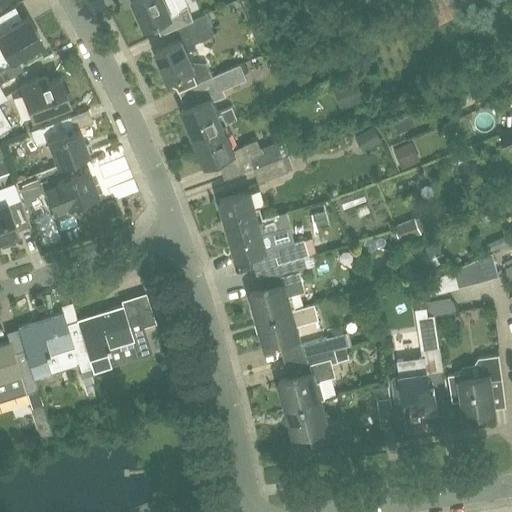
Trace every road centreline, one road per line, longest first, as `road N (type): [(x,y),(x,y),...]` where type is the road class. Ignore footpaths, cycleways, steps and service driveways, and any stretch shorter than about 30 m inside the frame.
road 1 (residential): [(249,511),(206,321),(176,235)]
road 2 (residential): [(176,235),(150,164),(68,0)]
road 3 (residential): [(176,235),(0,293)]
road 4 (residential): [(340,511),(511,487)]
